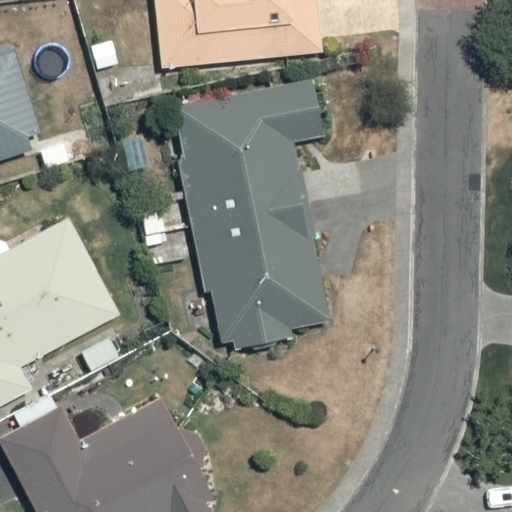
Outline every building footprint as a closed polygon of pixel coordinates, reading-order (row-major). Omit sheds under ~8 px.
[(159,0),(167,70),(327,54),(321,0),(159,0)] [(0,161),(40,152),(17,56),(0,60),(0,161)] [(322,76),(185,101),(231,350),(301,337),(298,322),(334,316),(301,139),(333,133),(322,76)] [(10,244),(0,225),(0,410),(39,391),(27,367),(126,317),(73,212),(10,244)] [(184,357),(155,340),(139,367),(168,384),(184,357)] [(89,438),(74,407),(6,441),(41,511),(227,511),(169,397),(89,438)]
